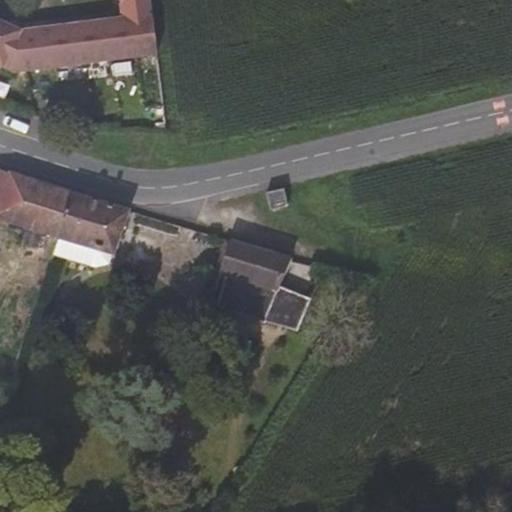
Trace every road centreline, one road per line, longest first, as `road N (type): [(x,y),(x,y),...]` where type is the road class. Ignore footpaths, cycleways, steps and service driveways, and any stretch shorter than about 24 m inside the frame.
road 1 (tertiary): [(0,145),(118,183),(168,187),(511,111)]
road 2 (unknown): [(141,188),(179,223),(326,271)]
